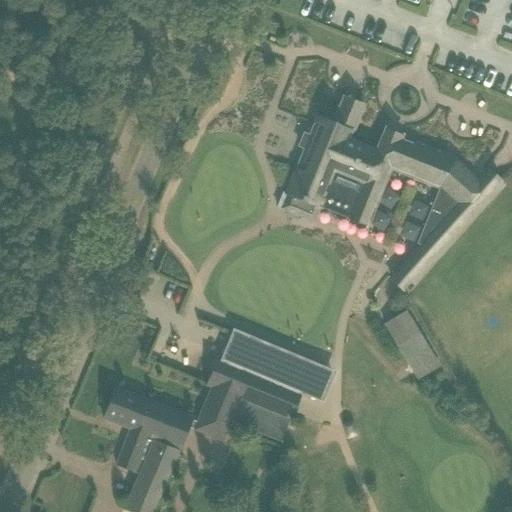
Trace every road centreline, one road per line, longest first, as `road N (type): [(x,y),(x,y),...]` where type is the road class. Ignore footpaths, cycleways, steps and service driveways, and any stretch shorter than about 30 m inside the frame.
road 1 (tertiary): [(0,505),(212,0)]
road 2 (track): [(136,27),(0,317)]
